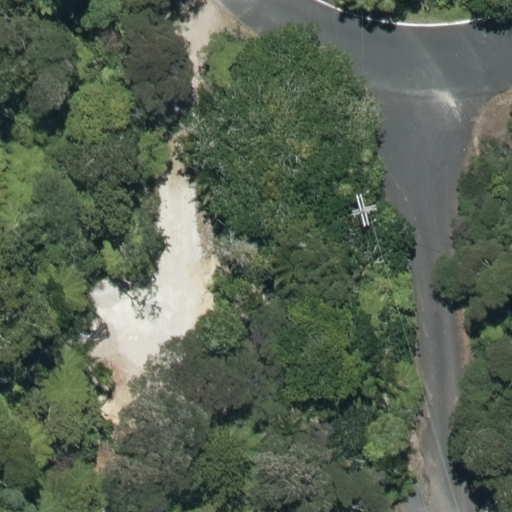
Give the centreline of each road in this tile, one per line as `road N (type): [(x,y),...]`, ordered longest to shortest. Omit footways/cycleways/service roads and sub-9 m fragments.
road 1 (unclassified): [(410,63),(449,511)]
road 2 (unclassified): [(254,0),(340,46),(410,63)]
